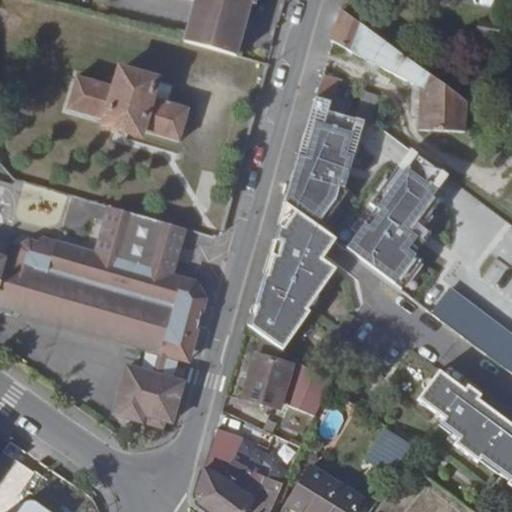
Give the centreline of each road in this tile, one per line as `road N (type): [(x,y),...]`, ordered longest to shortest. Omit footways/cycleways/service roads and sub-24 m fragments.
road 1 (tertiary): [(310,0),(189,441),(158,500)]
road 2 (unknown): [(282,101),(382,161),(443,217),(462,265),(511,307)]
road 3 (tertiary): [(0,387),(158,500)]
